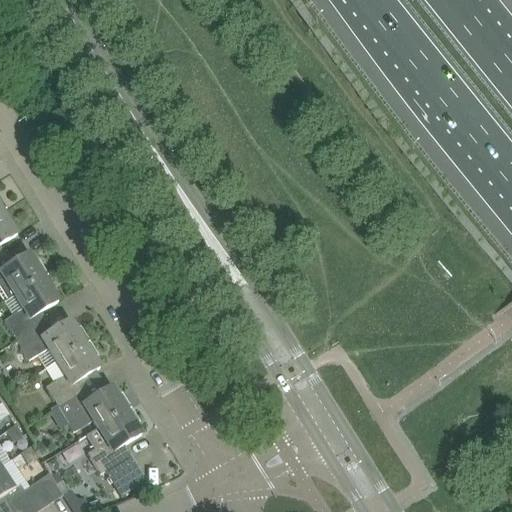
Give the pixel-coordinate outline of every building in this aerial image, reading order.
[(0,247),(16,238),(1,214),(6,211),(0,214),(0,247)] [(0,261),(0,299),(3,304),(13,298),(42,279),(28,256),(11,267),(5,270),(0,261)] [(41,328),(35,318),(58,304),(43,281),(42,279),(13,298),(21,310),(2,321),(16,344),(41,328)] [(48,351),(56,364),(89,344),(88,344),(84,346),(70,323),(47,337),(41,328),(16,344),(28,363),(48,351)] [(57,410),(82,394),(77,385),(99,371),(85,347),(89,345),(89,344),(56,364),(64,378),(45,390),(57,410)] [(97,430),(126,413),(111,390),(88,404),(82,394),(57,410),(73,435),(92,422),(97,430)] [(0,421),(8,416),(0,404),(0,421)] [(126,413),(97,430),(86,438),(94,452),(87,456),(100,477),(104,474),(120,500),(145,484),(146,485),(147,485),(130,456),(124,460),(118,451),(141,437),(126,414),(130,411),(130,410),(126,413)] [(22,438),(15,427),(5,434),(13,444),(22,438)] [(28,449),(19,455),(27,465),(36,459),(28,449)] [(0,467),(0,500),(15,490),(19,487),(23,493),(28,490),(29,489),(10,461),(0,467)] [(52,505),(62,498),(48,477),(38,484),(52,505)] [(52,505),(38,484),(28,490),(42,511),(52,505)] [(0,511),(13,511),(8,503),(18,497),(23,493),(19,487),(15,490),(0,500),(0,511)] [(28,490),(23,493),(18,497),(28,511),(41,511),(42,511),(28,490)] [(28,511),(18,497),(8,503),(13,511),(28,511)]
